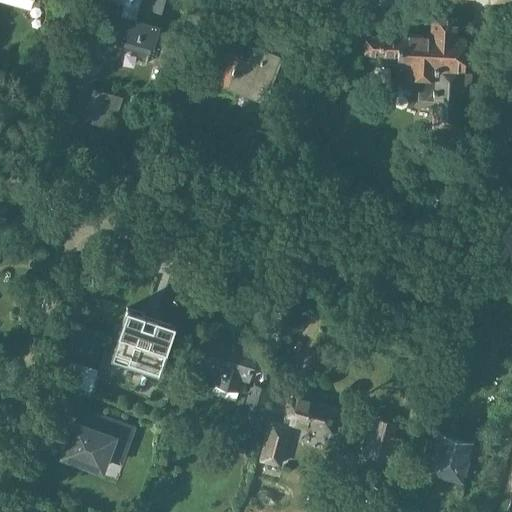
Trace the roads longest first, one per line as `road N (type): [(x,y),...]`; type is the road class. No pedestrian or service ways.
road 1 (residential): [(511,286),(398,289),(271,276),(75,223)]
road 2 (residential): [(0,437),(75,223)]
